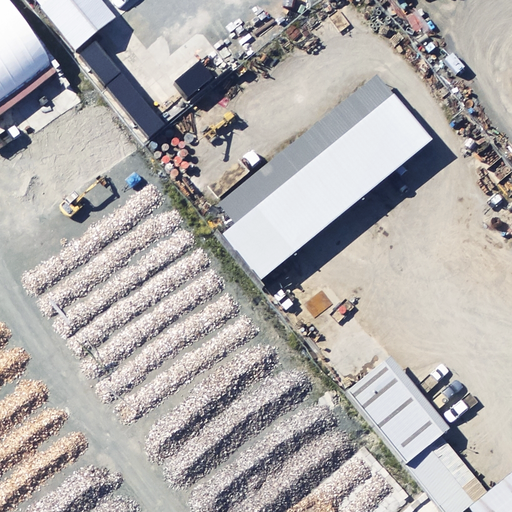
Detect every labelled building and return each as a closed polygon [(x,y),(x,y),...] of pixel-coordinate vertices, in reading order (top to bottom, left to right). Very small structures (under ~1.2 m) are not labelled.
[(117,25),(97,0),(59,0),(44,13),(78,56),(117,25)] [(235,68),(215,50),(201,65),(220,83),(235,68)] [(100,53),(83,66),(108,96),(125,83),(100,53)] [(179,76),(162,91),(182,114),(199,100),(179,76)] [(430,153),(379,91),(213,228),(264,290),(430,153)] [(445,447),(383,371),(341,406),(428,511),(466,511),(478,502),(437,453),(445,447)] [(511,511),(511,486),(480,511),(511,511)]
